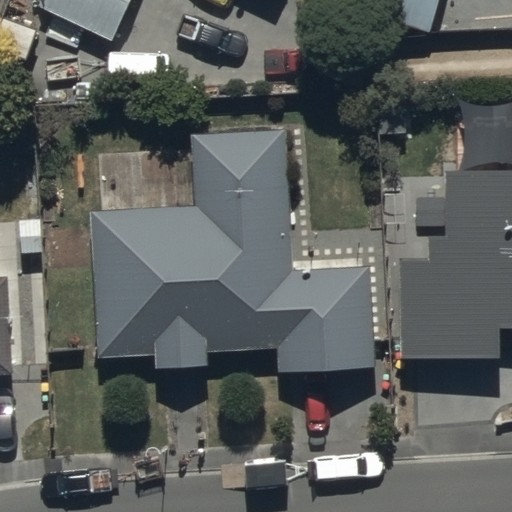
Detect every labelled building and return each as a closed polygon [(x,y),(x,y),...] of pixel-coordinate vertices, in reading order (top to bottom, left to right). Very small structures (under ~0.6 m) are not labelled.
[(141,0),(45,0),(37,16),(115,55),(141,0)] [(353,0),(348,17),(432,43),(444,0),(353,0)] [(197,220),(92,225),(103,366),(157,362),(159,383),(210,379),(209,362),(279,361),(282,387),(377,380),(370,281),(296,286),(286,142),(194,146),(197,220)] [(511,177),(444,177),(445,238),(428,240),(428,263),(401,262),(399,362),(499,364),(497,338),(511,337),(511,177)] [(0,389),(13,389),(11,291),(0,291),(0,389)]
